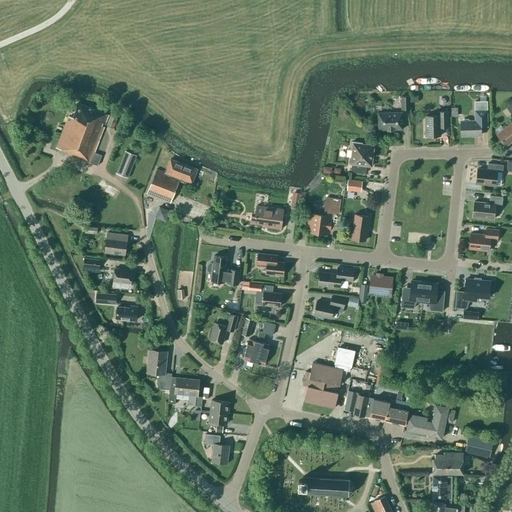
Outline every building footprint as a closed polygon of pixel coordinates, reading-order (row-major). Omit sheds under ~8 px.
[(401,96),(401,110),(409,110),(409,96),(401,96)] [(90,163),(98,166),(101,156),(94,153),(109,115),(79,103),(73,117),(69,115),(56,147),(67,152),(67,154),(90,163)] [(393,130),(402,129),(402,112),(378,113),(378,130),(388,130),(393,130)] [(441,136),(440,128),(448,128),(448,112),(438,112),(438,116),(425,116),(425,136),(441,136)] [(460,122),(461,135),(481,135),(481,126),(487,126),(487,112),(480,112),(480,122),(460,122)] [(106,125),(114,128),(118,117),(110,114),(106,125)] [(511,122),(497,135),(506,146),(511,141),(511,122)] [(374,146),(361,144),(362,143),(352,142),(351,150),(352,150),(350,164),(351,164),(351,172),(365,173),(366,166),(371,167),(374,146)] [(116,173),(128,178),(137,156),(125,151),(116,173)] [(197,170),(170,159),(165,172),(157,169),(147,194),(170,203),(179,181),(182,182),(183,180),(192,184),(197,170)] [(503,172),(503,165),(488,163),(487,170),(478,169),(476,183),(495,185),(497,172),(503,172)] [(361,182),(348,180),(347,190),(360,192),(361,182)] [(290,207),(298,208),(300,193),(292,192),(290,207)] [(495,204),(502,205),(503,197),(490,196),(489,203),(474,202),(472,217),(494,219),(495,204)] [(340,200),(326,198),(324,215),(309,213),(306,233),(330,236),(332,216),(328,216),(328,213),(338,214),(340,200)] [(256,206),(255,216),(251,215),(250,223),(269,226),(269,228),(281,229),(282,219),(280,219),(281,209),(256,206)] [(169,212),(160,208),(156,217),(165,221),(169,212)] [(354,221),(352,239),(365,241),(367,223),(354,221)] [(490,240),(497,241),(498,230),(486,229),(485,235),(471,233),(469,249),(489,251),(490,240)] [(105,253),(125,255),(127,235),(107,233),(107,239),(105,253)] [(256,266),(266,267),(265,274),(283,276),(284,263),(276,262),(277,255),(258,253),(256,266)] [(240,270),(235,270),(226,268),(227,257),(214,256),(213,263),(210,263),(208,265),(207,269),(209,272),(212,272),(211,281),(238,284),(240,270)] [(83,267),(99,269),(100,260),(84,258),(83,267)] [(337,274),(320,272),(319,285),(339,288),(340,280),(352,281),(353,269),(338,267),(337,274)] [(116,287),(128,288),(129,283),(131,284),(133,271),(115,268),(113,281),(117,282),(116,287)] [(371,276),(370,293),(390,295),(392,279),(371,276)] [(464,292),(457,291),(455,307),(466,309),(469,300),(476,301),(476,296),(489,298),(490,281),(466,279),(464,292)] [(422,302),(424,282),(411,281),(410,295),(402,294),(401,307),(413,308),(416,302),(422,302)] [(436,298),(437,283),(424,282),(422,302),(429,303),(430,310),(442,311),(444,299),(436,298)] [(248,290),(260,291),(261,285),(249,283),(248,290)] [(368,285),(360,284),(358,301),(366,302),(368,285)] [(96,292),(96,302),(115,304),(116,293),(96,292)] [(262,305),(280,307),(281,294),(263,292),(262,305)] [(333,310),(342,313),(345,300),(331,296),(330,304),(317,301),(314,314),(331,318),(333,310)] [(358,298),(349,296),(347,305),(356,307),(358,298)] [(227,309),(238,311),(239,300),(228,299),(227,309)] [(116,318),(136,320),(138,307),(130,306),(130,308),(117,307),(116,318)] [(478,320),(478,312),(463,310),(463,319),(478,320)] [(238,316),(230,314),(226,326),(214,323),(210,340),(222,343),(226,330),(233,332),(238,316)] [(300,340),(308,342),(315,318),(307,316),(300,340)] [(241,334),(249,336),(253,319),(245,317),(241,334)] [(316,321),(315,329),(322,330),(324,322),(316,321)] [(262,332),(259,331),(257,337),(260,338),(264,339),(265,334),(272,336),(275,325),(265,322),(262,332)] [(243,359),(254,362),(259,342),(248,339),(246,347),(245,348),(244,348),(243,351),(244,352),(245,353),(243,359)] [(270,345),(259,342),(254,362),(264,365),(266,359),(267,359),(268,358),(269,355),(268,354),(267,353),(270,345)] [(335,364),(336,364),(335,368),(312,363),(310,372),(306,371),(303,385),(307,386),(304,401),(334,408),(343,370),(349,371),(350,367),(351,367),(354,351),(338,347),(335,364)] [(157,388),(169,390),(170,390),(170,386),(172,373),(166,373),(168,353),(148,350),(146,371),(159,373),(157,388)] [(371,377),(383,378),(385,355),(373,354),(371,377)] [(175,404),(176,393),(189,395),(188,404),(195,405),(193,420),(200,421),(202,399),(202,397),(196,396),(198,379),(177,377),(176,387),(170,386),(170,390),(169,390),(168,403),(175,404)] [(410,403),(390,399),(390,402),(358,395),(353,414),(364,417),(364,416),(369,417),(369,418),(385,421),(405,425),(408,409),(410,403)] [(229,402),(211,400),(210,411),(228,413),(229,402)] [(436,406),(433,420),(410,415),(407,430),(429,435),(429,436),(441,439),(445,421),(452,423),(454,411),(447,410),(448,408),(436,406)] [(227,424),(228,413),(210,411),(209,422),(227,424)] [(227,463),(229,446),(219,445),(220,436),(205,434),(204,444),(213,445),(212,462),(227,463)] [(492,441),(468,436),(464,452),(489,457),(492,441)] [(432,474),(463,474),(463,460),(463,453),(444,452),(444,455),(435,455),(435,459),(433,459),(432,474)] [(443,499),(443,502),(445,502),(445,500),(451,501),(451,499),(451,476),(446,476),(432,476),(432,499),(443,499)] [(329,479),(327,479),(327,478),(325,478),(321,478),(320,478),(317,478),(318,478),(316,478),(313,478),(311,478),(310,478),(310,477),(308,477),(308,478),(304,477),(302,477),(302,481),(298,481),(298,489),(302,489),(301,493),(303,493),(306,493),(307,493),(310,493),(310,494),(312,494),(312,493),(315,494),(317,494),(319,494),(321,494),(325,494),(326,494),(329,494),(329,495),(330,495),(330,494),(334,495),(335,495),(338,495),(339,495),(343,495),(343,499),(348,499),(348,495),(349,495),(352,492),(353,490),(353,485),(353,484),(349,480),(348,479),(348,480),(345,480),(345,479),(344,479),(340,479),(339,479),(336,479),(335,479),(331,479),(329,478),(329,479)] [(370,496),(369,501),(374,498),(375,498),(377,492),(373,490),(370,496)] [(391,511),(385,496),(370,503),(374,511),(391,511)] [(456,505),(451,504),(451,501),(445,500),(445,502),(443,502),(432,501),(432,511),(463,511),(465,504),(456,504),(456,505)] [(511,511),(511,504),(499,503),(497,511),(511,511)]
